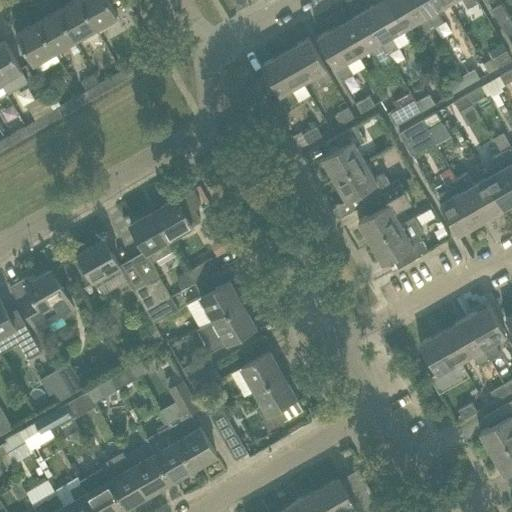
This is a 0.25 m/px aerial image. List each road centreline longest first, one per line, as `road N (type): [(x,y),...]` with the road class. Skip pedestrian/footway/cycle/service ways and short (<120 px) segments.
road 1 (unclassified): [(0,250),(215,127)]
road 2 (unclassified): [(337,340),(215,127)]
road 3 (unclassified): [(183,511),(375,407)]
road 4 (unclassified): [(337,340),(511,245)]
road 5 (unclassified): [(437,511),(375,407)]
